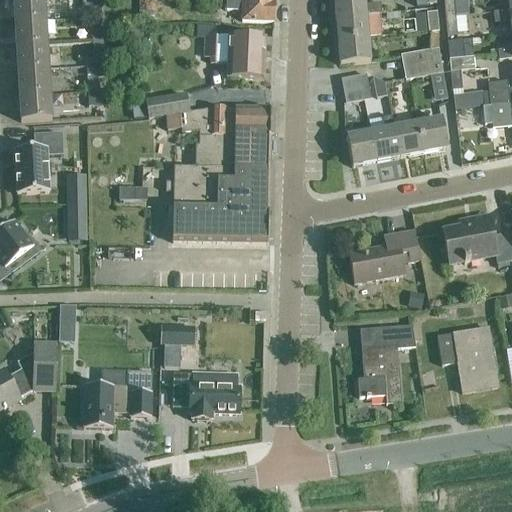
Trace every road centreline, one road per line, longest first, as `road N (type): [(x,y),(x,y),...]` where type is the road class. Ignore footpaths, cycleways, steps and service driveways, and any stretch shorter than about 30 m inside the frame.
road 1 (residential): [(285,473),(290,216)]
road 2 (tertiary): [(285,473),(511,440)]
road 3 (residential): [(290,216),(511,174)]
road 4 (residential): [(290,216),(297,0)]
road 5 (tertiary): [(103,511),(147,496),(285,473)]
